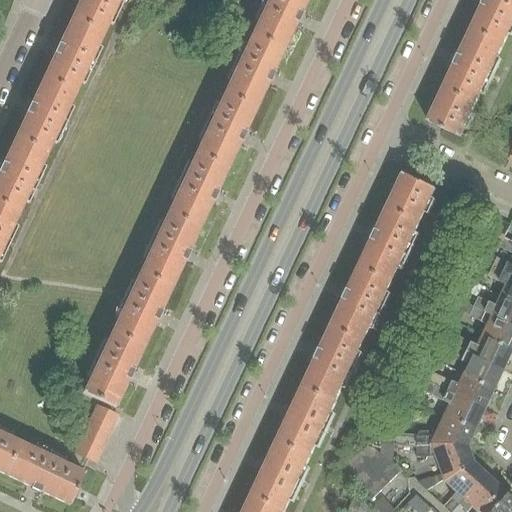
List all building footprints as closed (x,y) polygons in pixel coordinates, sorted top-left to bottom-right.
[(119,0),(80,0),(71,21),(102,36),(119,0)] [(306,0),(269,0),(253,35),(284,49),(295,26),(296,26),(301,16),(299,16),(306,0)] [(511,0),(485,0),(482,7),(471,32),(503,47),(511,27),(511,0)] [(102,36),(71,21),(60,44),(59,44),(54,54),(55,54),(42,81),(74,96),(102,36)] [(442,93),(474,109),(503,47),(471,32),(459,56),(454,66),(454,67),(442,93)] [(284,49),(253,35),(224,95),(256,109),(267,85),(268,86),(273,75),(272,75),(284,49)] [(74,96),(42,81),(31,104),(30,103),(26,113),(27,114),(14,141),(46,156),(74,96)] [(474,109),(442,93),(428,123),(432,124),(432,125),(438,128),(439,128),(460,138),(474,109)] [(256,109),(224,95),(196,154),(228,169),(239,145),(240,145),(245,135),(244,134),(256,109)] [(46,156),(14,141),(3,164),(2,164),(0,168),(0,207),(17,216),(46,156)] [(228,169),(196,154),(168,214),(199,229),(211,204),(212,204),(217,194),(216,193),(228,169)] [(421,222),(435,192),(435,191),(415,181),(415,180),(406,176),(406,177),(403,176),(388,207),(421,222)] [(0,252),(17,216),(0,207),(0,252)] [(388,207),(377,231),(376,231),(371,241),(372,242),(360,266),(392,281),(421,222),(388,207)] [(199,229),(168,214),(140,274),(171,289),(183,263),(184,264),(189,253),(188,252),(199,229)] [(486,218),(477,237),(488,243),(498,222),(489,217),(487,216),(486,218)] [(498,222),(488,243),(511,254),(511,242),(504,238),(509,229),(510,227),(509,226),(508,227),(498,222)] [(495,260),(492,269),(511,278),(511,267),(507,265),(507,266),(495,260)] [(467,261),(460,275),(471,279),(477,266),(467,261)] [(360,266),(349,291),(348,291),(343,301),(344,301),(332,326),(364,341),(392,281),(360,266)] [(511,278),(492,269),(488,277),(499,282),(499,283),(506,286),(501,297),(511,302),(511,278)] [(161,313),(160,313),(171,289),(140,274),(112,334),(143,348),(155,323),(156,323),(161,313)] [(459,278),(453,291),(463,296),(465,292),(469,283),(459,278)] [(474,308),(473,309),(511,326),(511,302),(501,297),(497,306),(478,298),(474,308)] [(456,299),(451,309),(469,317),(487,326),(482,337),(511,350),(511,326),(473,309),(474,308),(456,299)] [(332,326),(321,350),(320,350),(315,360),(316,361),(304,386),(336,401),(364,341),(332,326)] [(143,348),(112,334),(84,393),(115,408),(128,381),(129,381),(133,371),(143,348)] [(459,337),(454,348),(501,370),(504,365),(505,366),(511,351),(511,350),(482,337),(478,346),(459,337)] [(441,345),(430,339),(422,356),(433,361),(441,345)] [(454,348),(451,356),(469,365),(463,376),(494,391),(501,376),(499,375),(501,370),(454,348)] [(417,366),(413,375),(427,382),(426,383),(436,388),(483,410),(485,405),(487,405),(494,391),(463,376),(459,386),(417,366)] [(426,383),(423,391),(432,396),(436,388),(426,383)] [(304,386),(278,442),(311,457),(336,403),(336,402),(336,401),(304,386)] [(432,396),(432,397),(450,405),(445,416),(475,430),(482,416),(480,415),(483,410),(436,388),(432,396)] [(113,426),(117,417),(112,414),(96,407),(92,416),(113,426)] [(87,425),(109,435),(113,426),(92,416),(87,425)] [(380,433),(376,445),(377,445),(378,445),(417,447),(468,447),(468,446),(467,446),(468,441),(470,442),(475,430),(445,416),(435,436),(380,433)] [(87,425),(83,434),(104,445),(109,435),(87,425)] [(0,472),(7,476),(22,445),(0,434),(0,472)] [(83,434),(79,443),(100,454),(104,445),(83,434)] [(278,442),(262,475),(252,496),(285,511),(311,457),(278,442)] [(96,463),(100,454),(79,443),(74,453),(89,459),(96,463)] [(39,493),(39,492),(68,505),(83,474),(22,445),(7,476),(31,487),(30,488),(39,493)] [(370,502),(371,502),(401,472),(374,449),(365,447),(340,474),(370,502)] [(468,447),(417,447),(417,457),(436,457),(442,475),(444,480),(445,482),(454,473),(474,464),(474,463),(470,452),(468,452),(467,448),(468,447)] [(456,494),(444,507),(449,511),(453,511),(486,477),(482,474),(483,472),(475,465),(474,464),(454,473),(445,482),(456,494)] [(442,475),(419,483),(427,492),(444,480),(442,475)] [(486,477),(453,511),(468,511),(472,509),(475,511),(483,511),(505,489),(505,488),(504,486),(501,489),(491,480),(490,481),(486,477)] [(511,511),(511,494),(510,493),(509,494),(505,489),(483,511),(511,511)] [(428,511),(431,509),(417,495),(408,504),(416,511),(428,511)] [(252,496),(244,511),(284,511),(285,511),(252,496)] [(367,511),(370,506),(355,499),(349,511),(367,511)]
